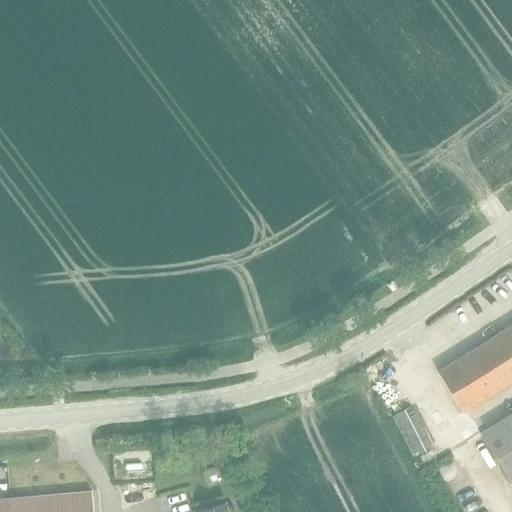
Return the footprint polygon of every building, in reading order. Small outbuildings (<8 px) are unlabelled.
[(462,410),(511,380),(511,324),(437,369),(462,410)] [(393,416),(415,459),(435,449),(413,406),(393,416)] [(508,483),(511,480),(511,409),(477,431),(508,483)] [(93,511),(91,491),(0,499),(0,511),(93,511)] [(191,511),(225,511),(221,500),(191,509),(191,511)]
